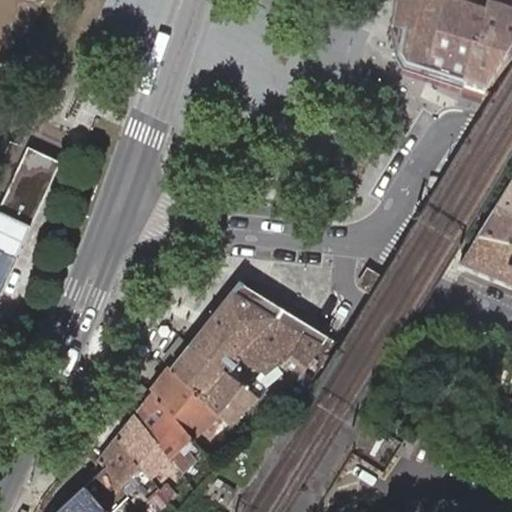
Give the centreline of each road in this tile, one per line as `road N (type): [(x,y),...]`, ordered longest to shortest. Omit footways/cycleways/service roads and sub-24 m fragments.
road 1 (secondary): [(0,500),(124,199)]
road 2 (residential): [(372,237),(343,244),(202,226),(124,199)]
road 3 (secondary): [(124,199),(190,0)]
road 4 (residential): [(511,133),(447,125),(393,219),(372,237)]
road 5 (residential): [(372,237),(511,313)]
